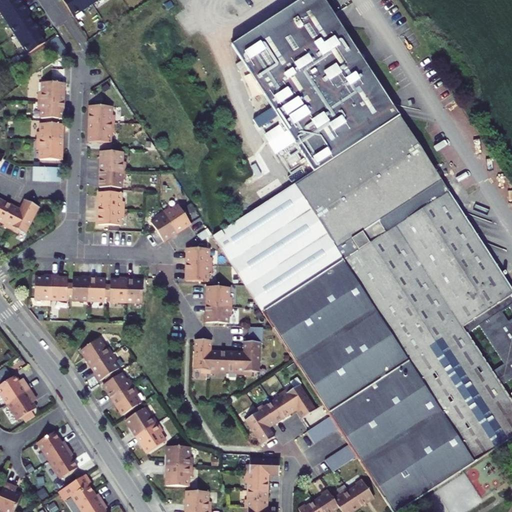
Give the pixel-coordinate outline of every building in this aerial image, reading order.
[(0,0),(0,13),(6,22),(25,9),(21,2),(19,4),(16,0),(0,0)] [(68,0),(64,3),(75,21),(106,0),(68,0)] [(392,511),(397,511),(511,434),(511,398),(504,386),(511,380),(511,283),(328,0),(298,0),(234,42),(317,169),(213,237),(330,417),(338,428),(349,445),(356,457),(392,511)] [(25,9),(6,22),(18,41),(35,29),(31,22),(27,17),(30,15),(25,9)] [(35,29),(18,41),(30,59),(48,48),(43,41),(40,36),(42,34),(38,28),(35,29)] [(62,55),(69,51),(59,36),(52,40),(62,55)] [(65,83),(42,83),(42,93),(38,92),(38,102),(64,103),(65,83)] [(64,103),(38,102),(38,110),(41,110),(41,118),(46,119),(46,121),(58,122),(58,119),(63,119),(64,103)] [(112,108),(90,107),(89,122),(115,123),(115,116),(111,116),(112,108)] [(58,122),(46,121),(46,124),(41,124),(41,132),(37,132),(37,140),(62,141),(63,125),(58,124),(58,122)] [(115,123),(89,122),(88,143),(110,144),(111,134),(114,134),(115,123)] [(62,141),(37,140),(36,150),(40,150),(40,160),(62,160),(62,141)] [(123,152),(101,151),(100,171),(126,172),(126,162),(122,162),(123,152)] [(61,168),(34,167),(33,181),(61,182),(61,168)] [(126,172),(100,171),(99,187),(104,187),(104,190),(116,190),(116,188),(121,188),(122,179),(125,180),(126,172)] [(116,190),(104,190),(104,193),(99,192),(99,208),(124,209),(125,202),(121,201),(121,193),(116,193),(116,190)] [(20,210),(10,230),(18,234),(19,231),(25,234),(39,207),(25,200),(20,210)] [(20,210),(5,202),(0,212),(0,222),(5,225),(3,227),(10,230),(20,210)] [(163,211),(177,233),(191,224),(179,205),(172,210),(170,207),(163,211)] [(124,209),(99,208),(98,225),(108,225),(108,230),(118,231),(118,225),(120,226),(120,217),(124,217),(124,209)] [(177,233),(163,211),(157,215),(159,218),(151,223),(164,242),(177,233)] [(209,249),(187,248),(186,265),(212,265),(212,258),(209,258),(209,249)] [(212,265),(186,265),(186,281),(208,282),(208,273),(212,273),(212,265)] [(34,299),(50,300),(51,275),(43,275),(43,278),(34,277),(34,299)] [(51,275),(50,300),(66,300),(67,295),(69,295),(69,283),(67,283),(67,278),(58,278),(58,275),(51,275)] [(69,283),(69,295),(72,295),(71,301),(88,301),(89,276),(81,276),(81,279),(72,279),(72,283),(69,283)] [(89,276),(88,301),(104,302),(104,297),(107,297),(107,285),(105,285),(105,280),(96,279),(96,277),(89,276)] [(107,285),(107,297),(109,297),(109,302),(126,302),(126,278),(119,277),(119,280),(110,280),(110,285),(107,285)] [(126,278),(126,302),(142,303),(143,281),(134,281),(134,278),(126,278)] [(230,287),(208,287),(207,306),(233,307),(233,297),(230,297),(230,287)] [(233,307),(207,306),(207,323),(229,323),(229,315),(232,315),(233,307)] [(257,333),(243,332),(242,346),(255,347),(256,347),(257,333)] [(98,339),(80,351),(91,367),(112,354),(107,345),(104,347),(98,339)] [(206,345),(191,345),(189,374),(196,375),(196,378),(205,379),(206,356),(206,345)] [(239,357),(239,380),(248,380),(248,376),(254,377),(255,347),(242,346),(239,346),(239,357)] [(112,354),(91,367),(100,381),(104,378),(106,381),(115,374),(114,372),(118,369),(114,362),(117,360),(112,354)] [(212,379),(212,376),(222,377),(223,356),(206,356),(205,379),(212,379)] [(223,356),(222,377),(231,377),(231,379),(239,380),(239,357),(223,356)] [(115,374),(106,381),(107,383),(103,385),(111,399),(133,385),(129,379),(126,381),(121,373),(117,376),(115,374)] [(8,381),(0,386),(0,408),(0,409),(22,395),(16,385),(12,387),(8,381)] [(133,385),(111,399),(122,416),(141,404),(135,395),(138,393),(133,385)] [(287,390),(280,395),(292,414),(298,423),(311,415),(294,390),(289,393),(287,390)] [(22,395),(0,409),(11,425),(16,422),(19,427),(28,421),(24,417),(30,413),(26,408),(30,406),(22,395)] [(267,406),(278,423),(292,414),(280,395),(274,399),(275,401),(267,406)] [(251,413),(264,432),(278,423),(267,406),(259,412),(257,409),(251,413)] [(145,408),(126,420),(137,437),(159,423),(153,415),(150,416),(145,408)] [(240,425),(257,450),(270,441),(264,432),(251,413),(244,418),(246,421),(240,425)] [(338,428),(330,417),(302,436),(310,448),(338,428)] [(159,423),(137,437),(148,453),(166,441),(161,433),(164,431),(159,423)] [(46,438),(29,449),(41,466),(61,453),(57,447),(53,449),(46,438)] [(349,445),(320,465),(328,477),(356,457),(349,445)] [(192,450),(170,449),(170,469),(195,469),(195,460),(192,460),(192,450)] [(61,453),(41,466),(53,485),(69,474),(62,463),(66,460),(61,453)] [(241,478),(264,479),(274,479),(275,464),(245,463),(245,469),(241,469),(241,478)] [(195,469),(170,469),(169,486),(191,487),(191,479),(195,479),(195,469)] [(80,478),(53,495),(59,504),(65,500),(73,511),(84,511),(96,504),(92,498),(89,499),(82,488),(85,486),(80,478)] [(243,495),(263,496),(264,479),(241,478),(241,485),(243,486),(243,495)] [(343,495),(354,511),(369,502),(357,483),(350,488),(352,490),(343,495)] [(207,492),(186,491),(185,511),(211,511),(211,502),(207,502),(207,492)] [(7,495),(0,492),(0,511),(8,511),(13,502),(6,499),(7,495)] [(309,506),(313,511),(333,511),(328,503),(322,494),(316,498),(317,500),(309,506)] [(240,511),(245,511),(262,511),(263,496),(243,495),(242,505),(240,505),(240,511)] [(333,511),(354,511),(343,495),(336,501),(334,498),(328,503),(333,511)]
